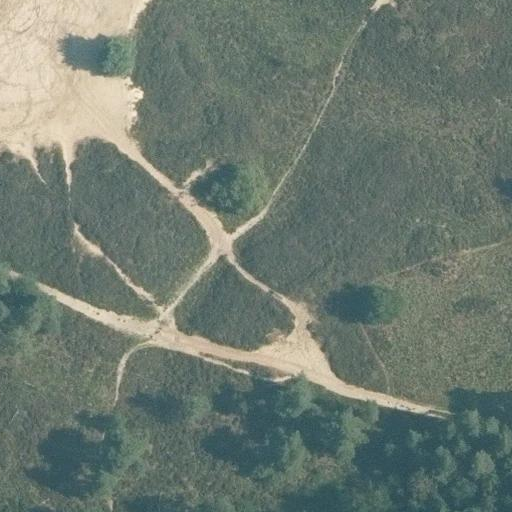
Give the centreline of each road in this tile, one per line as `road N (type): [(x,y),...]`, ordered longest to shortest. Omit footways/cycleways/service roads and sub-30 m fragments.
road 1 (track): [(511,447),(165,344),(0,282)]
road 2 (track): [(311,383),(298,311),(263,290),(137,162),(109,71),(125,0)]
road 3 (track): [(391,0),(349,48),(293,163),(151,338)]
